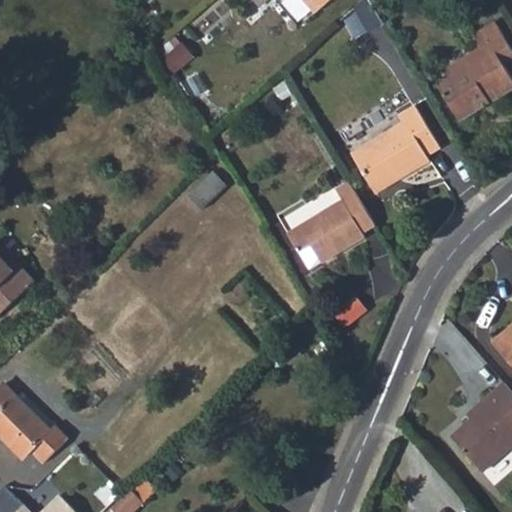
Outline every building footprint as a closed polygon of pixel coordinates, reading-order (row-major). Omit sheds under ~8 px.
[(296,0),(311,16),(329,0),(296,0)] [(465,70),(436,87),(456,121),(511,88),(511,81),(501,64),(511,56),(511,51),(493,23),(471,36),(479,49),(460,61),(465,70)] [(406,122),(353,156),(373,188),(396,174),(401,181),(432,161),(429,155),(441,145),(416,104),(401,113),(406,122)] [(196,197),(210,207),(231,181),(218,170),(196,197)] [(363,234),(375,226),(348,181),(334,191),(341,201),(286,234),(309,271),(365,237),(363,234)] [(0,262),(5,268),(12,263),(0,250),(0,262)] [(0,311),(30,283),(12,263),(5,268),(0,262),(0,311)] [(511,358),(511,323),(495,338),(511,358)] [(485,464),(511,442),(511,383),(507,378),(472,408),(476,413),(456,431),(485,464)] [(52,427),(6,382),(0,387),(0,432),(24,455),(52,427)] [(123,511),(141,494),(128,482),(109,501),(120,511),(123,511)] [(33,511),(26,504),(18,511),(76,511),(61,497),(45,511),(33,511)]
